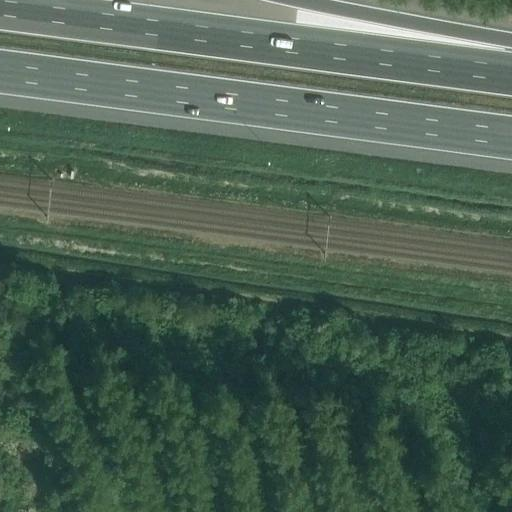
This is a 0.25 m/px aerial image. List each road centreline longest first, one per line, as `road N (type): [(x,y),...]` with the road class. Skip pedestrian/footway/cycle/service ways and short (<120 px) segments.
road 1 (track): [(511,365),(0,292),(0,511)]
road 2 (motorway): [(511,74),(0,7)]
road 3 (motorway): [(0,72),(511,138)]
road 4 (motorway): [(511,59),(292,0)]
